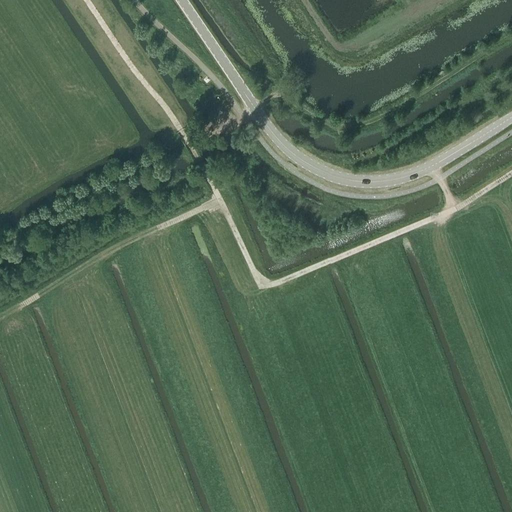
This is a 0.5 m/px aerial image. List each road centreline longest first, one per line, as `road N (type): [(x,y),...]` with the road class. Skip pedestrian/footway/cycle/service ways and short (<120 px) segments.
road 1 (tertiary): [(180,0),(282,146),(324,174),(393,179),(431,166),(511,116)]
road 2 (track): [(204,174),(263,284),(448,211),(511,171)]
road 3 (track): [(218,200),(20,305)]
road 4 (track): [(85,0),(204,174)]
